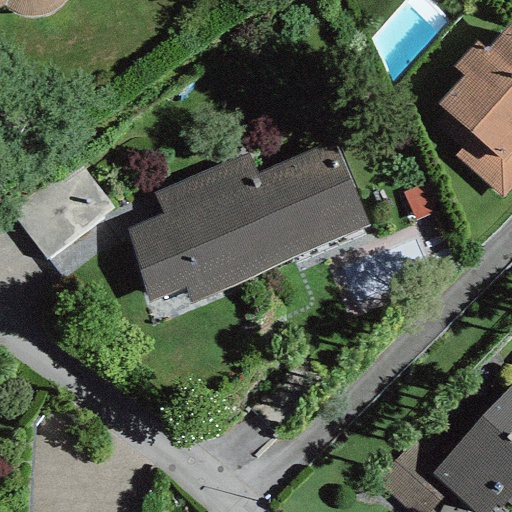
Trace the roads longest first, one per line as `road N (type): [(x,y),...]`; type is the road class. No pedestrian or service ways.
road 1 (residential): [(511,257),(234,508)]
road 2 (residential): [(234,508),(0,327)]
